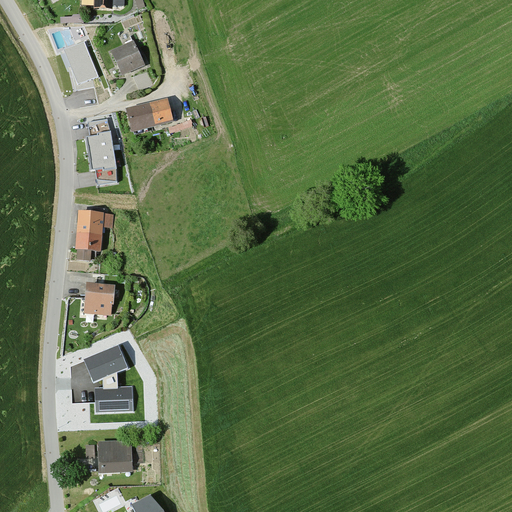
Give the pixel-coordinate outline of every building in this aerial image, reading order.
[(93,0),(93,10),(110,11),(110,6),(122,7),(121,0),(93,0)] [(98,76),(84,42),(64,50),(72,70),(75,90),(94,87),(93,79),(98,76)] [(134,43),(112,52),(122,76),(144,67),(134,43)] [(144,75),(132,80),(137,91),(148,86),(144,75)] [(166,101),(126,111),(132,132),(172,122),(166,101)] [(107,122),(88,125),(90,135),(85,136),(90,171),(95,170),(98,185),(117,183),(107,122)] [(111,216),(77,213),(75,231),(77,231),(75,249),(99,251),(101,227),(110,228),(111,216)] [(114,287),(87,284),(84,314),(108,316),(109,305),(112,306),(114,287)] [(116,334),(71,351),(75,361),(120,344),(116,334)] [(119,346),(85,360),(94,382),(103,378),(104,390),(116,389),(116,373),(128,368),(119,346)] [(133,411),(132,388),(116,389),(104,390),(95,390),(96,413),(133,411)] [(129,443),(98,444),(99,475),(130,474),(129,443)] [(151,495),(131,504),(135,511),(164,511),(163,509),(151,495)]
